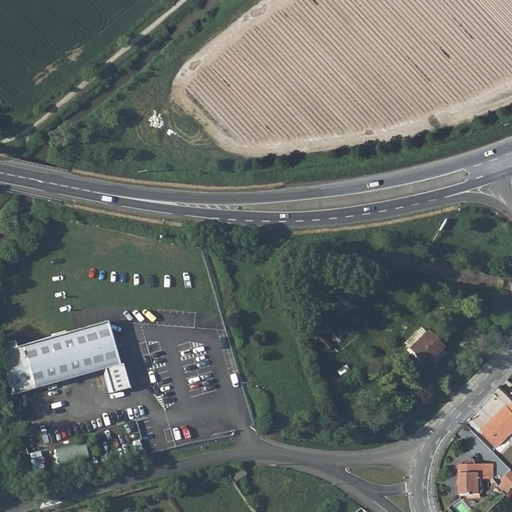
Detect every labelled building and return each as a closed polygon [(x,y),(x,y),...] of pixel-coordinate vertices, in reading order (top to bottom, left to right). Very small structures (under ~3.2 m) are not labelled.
[(126,358),(124,358),(110,316),(17,344),(15,338),(1,342),(16,391),(109,362),(117,387),(133,381),(126,358)] [(355,331),(344,341),(349,347),(360,337),(355,331)] [(446,348),(448,347),(433,331),(412,349),(426,365),(434,358),(440,364),(451,355),(446,348)] [(511,404),(510,407),(508,405),(482,429),(498,445),(511,432),(511,404)] [(84,440),(56,451),(62,466),(90,455),(84,440)] [(469,460),(467,463),(460,464),(460,494),(480,494),(480,478),(489,478),(489,464),(476,464),(476,461),(473,459),(469,460)] [(239,466),(227,475),(233,483),(245,475),(239,466)] [(511,489),(511,471),(503,480),(505,482),(511,489)] [(500,487),(507,495),(511,490),(511,489),(505,482),(500,487)]
